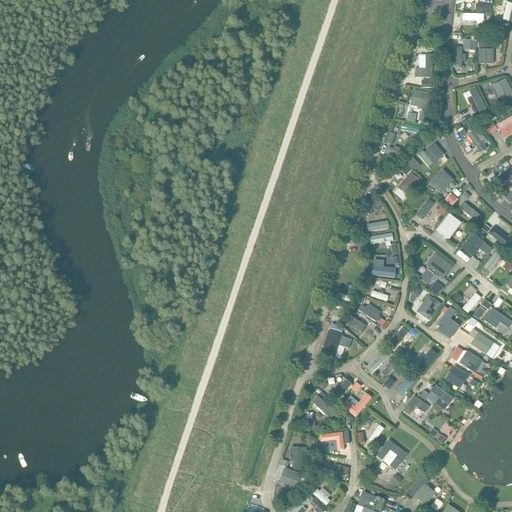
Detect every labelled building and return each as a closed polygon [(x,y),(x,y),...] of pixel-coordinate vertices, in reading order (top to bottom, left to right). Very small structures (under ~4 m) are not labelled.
[(511,7),(511,4),(507,3),(503,20),(509,22),(511,7)] [(475,4),(475,13),(490,14),(491,5),(475,4)] [(463,14),(463,22),(477,22),(477,24),(481,24),(481,22),(484,22),(484,15),(463,14)] [(494,21),(492,29),(499,30),(501,23),(494,21)] [(478,39),(477,48),(487,48),(487,39),(478,39)] [(464,40),(463,50),(476,51),(477,41),(464,40)] [(453,47),(453,69),(461,69),(462,62),(466,62),(466,55),(462,55),(462,47),(453,47)] [(493,50),(478,50),(478,65),(493,65),(493,50)] [(415,78),(432,78),(433,55),(425,55),(425,69),(415,69),(415,78)] [(511,91),(506,79),(492,86),(501,103),(511,97),(511,91)] [(468,90),(479,113),(486,109),(475,87),(468,90)] [(413,90),(410,106),(428,110),(431,94),(413,90)] [(497,103),(489,108),(493,116),(502,112),(497,103)] [(421,112),(418,124),(427,126),(429,118),(427,117),(427,113),(421,112)] [(408,113),(406,121),(415,123),(416,115),(408,113)] [(478,113),(470,117),(471,119),(475,127),(483,123),(478,113)] [(511,116),(496,125),(503,139),(511,134),(511,116)] [(493,123),(487,126),(488,130),(491,134),(498,131),(493,123)] [(402,124),(401,130),(419,134),(420,128),(402,124)] [(464,129),(458,133),(462,138),(468,134),(464,129)] [(474,132),(468,137),(472,143),(473,143),(480,153),(486,148),(483,145),(487,142),(478,130),(474,133),(474,132)] [(390,132),(386,143),(392,145),(396,134),(390,132)] [(422,152),(418,155),(428,168),(433,164),(444,155),(435,144),(429,149),(424,153),(422,152)] [(403,164),(398,169),(405,176),(410,171),(403,164)] [(511,168),(491,184),(496,190),(511,176),(511,168)] [(440,195),(454,181),(443,171),(430,185),(440,195)] [(410,174),(397,189),(408,198),(421,183),(410,174)] [(465,193),(460,198),(466,202),(470,197),(465,193)] [(451,194),(445,201),(452,206),(457,200),(451,194)] [(435,204),(429,199),(416,216),(422,221),(435,204)] [(369,200),(366,214),(371,215),(373,210),(379,212),(381,203),(369,200)] [(475,222),(480,217),(464,203),(459,209),(475,222)] [(441,209),(436,215),(442,219),(446,213),(441,209)] [(449,215),(436,231),(448,240),(461,223),(449,215)] [(368,232),(389,229),(388,222),(366,225),(368,232)] [(485,225),(481,229),(486,233),(490,229),(485,225)] [(464,226),(460,231),(467,236),(471,231),(464,226)] [(488,234),(506,248),(511,242),(493,228),(488,234)] [(485,242),(473,233),(461,248),(473,257),(485,242)] [(392,234),(369,237),(371,245),(393,241),(392,234)] [(488,245),(483,251),(488,256),(493,250),(488,245)] [(496,253),(484,268),(490,272),(501,257),(496,253)] [(436,254),(426,266),(436,274),(439,277),(443,280),(453,267),(436,254)] [(511,265),(510,262),(503,267),(506,272),(511,269),(511,265)] [(373,277),(391,278),(392,272),(374,270),(373,273),(373,277)] [(367,279),(364,287),(372,290),(374,281),(367,279)] [(436,282),(429,291),(437,296),(443,288),(436,282)] [(416,285),(412,292),(419,297),(424,290),(416,285)] [(387,296),(371,291),(369,296),(385,302),(387,296)] [(459,293),(452,297),(457,305),(463,301),(459,293)] [(339,294),(337,299),(351,304),(353,299),(339,294)] [(481,298),(475,294),(462,309),(468,314),(481,298)] [(430,321),(441,304),(428,296),(417,313),(430,321)] [(484,300),(481,305),(488,310),(492,305),(484,300)] [(361,306),(358,311),(376,323),(380,318),(378,317),(381,313),(368,304),(365,309),(361,306)] [(445,314),(438,325),(444,329),(455,312),(456,311),(450,308),(449,309),(445,307),(441,312),(445,314)] [(508,330),(511,324),(511,323),(492,309),(483,321),(495,329),(499,323),(508,330)] [(332,313),(329,321),(338,324),(341,316),(332,313)] [(352,318),(348,325),(362,334),(366,327),(352,318)] [(381,319),(377,324),(382,327),(386,322),(381,319)] [(332,324),(330,329),(342,333),(343,328),(332,324)] [(394,350),(408,333),(402,328),(388,345),(394,350)] [(329,330),(321,354),(335,358),(337,351),(339,346),(345,348),(349,349),(352,340),(342,337),(343,335),(329,330)] [(486,355),(494,344),(478,334),(470,345),(486,355)] [(397,348),(393,353),(401,360),(405,355),(397,348)] [(430,350),(416,369),(423,374),(438,355),(430,350)] [(467,351),(459,364),(475,374),(483,362),(467,351)] [(387,359),(383,353),(367,367),(372,372),(387,359)] [(407,353),(401,360),(406,364),(411,357),(411,356),(407,353)] [(393,360),(382,375),(386,378),(397,364),(393,360)] [(455,369),(448,381),(459,388),(467,376),(455,369)] [(407,377),(396,392),(402,397),(414,382),(415,383),(421,375),(415,370),(409,378),(407,377)] [(390,378),(383,386),(389,390),(396,382),(390,378)] [(321,379),(317,385),(324,391),(328,385),(321,379)] [(346,380),(331,396),(337,401),(352,385),(346,380)] [(473,380),(470,385),(476,388),(479,383),(473,380)] [(356,383),(351,390),(355,393),(361,387),(356,383)] [(443,411),(453,398),(436,386),(429,395),(424,392),(420,397),(426,401),(427,400),(443,411)] [(346,401),(342,406),(356,417),(368,403),(372,398),(367,394),(363,399),(359,404),(355,408),(347,401),(346,401)] [(312,403),(330,420),(335,413),(317,397),(312,403)] [(424,414),(429,408),(414,397),(403,411),(409,416),(416,407),(424,414)] [(313,420),(307,423),(307,425),(310,431),(317,428),(313,420)] [(379,426),(368,440),(373,444),(384,429),(379,426)] [(433,429),(429,435),(434,438),(438,433),(433,429)] [(342,433),(320,436),(320,443),(322,443),(323,452),(337,451),(337,452),(344,451),(342,433)] [(363,433),(356,434),(358,444),(365,443),(363,433)] [(437,441),(442,445),(447,439),(441,435),(441,436),(437,441)] [(388,441),(376,456),(395,471),(407,455),(388,441)] [(307,471),(306,448),(298,449),(298,471),(307,471)] [(282,460),(280,465),(287,468),(289,462),(282,460)] [(317,467),(315,472),(333,478),(334,472),(317,467)] [(343,467),(342,473),(348,475),(350,468),(343,467)] [(284,468),(279,483),(288,486),(298,490),(300,483),(303,476),(303,475),(284,468)] [(395,474),(390,482),(397,487),(397,486),(401,481),(402,479),(395,474)] [(313,477),(310,484),(320,488),(323,481),(313,477)] [(424,484),(413,496),(425,506),(435,494),(424,484)] [(313,494),(326,506),(330,502),(317,489),(313,494)] [(363,492),(358,506),(363,508),(372,511),(382,511),(386,501),(363,492)] [(298,511),(309,501),(304,495),(288,511),(298,511)] [(311,502),(310,504),(315,509),(317,511),(324,511),(327,510),(320,504),(314,499),(311,502)]
